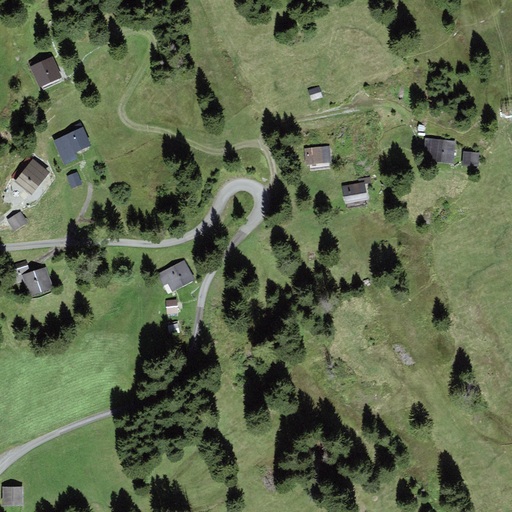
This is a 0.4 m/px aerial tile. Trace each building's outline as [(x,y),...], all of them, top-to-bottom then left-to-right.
[(30,67),(40,88),(62,78),(53,56),(30,67)] [(308,90),(311,101),(323,97),(319,87),(308,90)] [(91,146),(83,128),(53,140),(64,165),(77,159),(75,153),(91,146)] [(425,139),(423,162),(453,164),(455,141),(425,139)] [(329,146),(304,149),(306,166),(331,163),(329,146)] [(463,152),(463,166),(478,166),(479,153),(463,152)] [(32,195),(49,173),(32,160),(15,182),(32,195)] [(82,185),(77,172),(67,177),(71,189),(82,185)] [(359,184),(342,187),(345,205),(368,200),(365,184),(364,183),(359,184)] [(6,221),(14,232),(27,223),(19,211),(6,221)] [(22,275),(30,273),(26,260),(9,265),(15,284),(23,282),(22,275)] [(184,260),(162,272),(157,275),(163,286),(168,283),(173,292),(195,280),(184,260)] [(53,289),(46,267),(30,273),(22,275),(23,282),(29,297),(53,289)] [(167,326),(170,336),(180,333),(177,324),(167,326)] [(29,489),(7,489),(7,508),(29,508),(29,489)]
